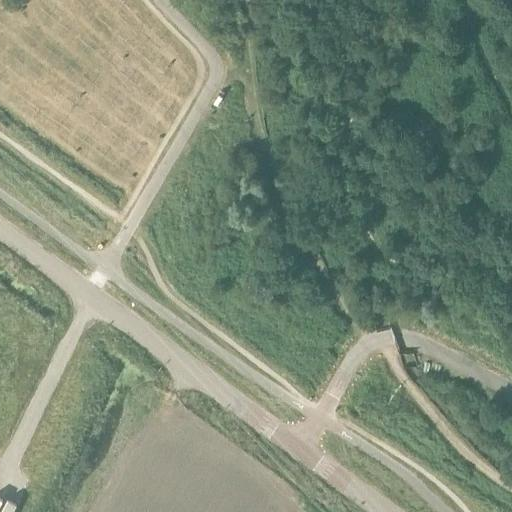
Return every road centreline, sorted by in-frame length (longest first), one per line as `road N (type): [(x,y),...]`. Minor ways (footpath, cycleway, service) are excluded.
road 1 (unknown): [(0,135),(119,219),(171,298),(322,408)]
road 2 (tertiary): [(298,448),(0,230)]
road 3 (unclassified): [(298,448),(355,355),(373,341),(402,337),(511,391)]
road 4 (unknown): [(143,0),(202,71),(119,219)]
road 5 (track): [(4,465),(91,297)]
road 6 (unknown): [(467,511),(322,408)]
